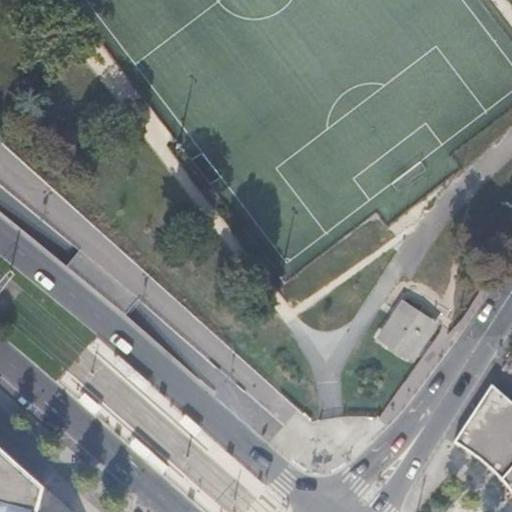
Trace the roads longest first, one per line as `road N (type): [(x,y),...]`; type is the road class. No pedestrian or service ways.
road 1 (primary): [(330,511),(0,236)]
road 2 (tertiary): [(511,298),(352,511)]
road 3 (primary): [(0,355),(179,511)]
